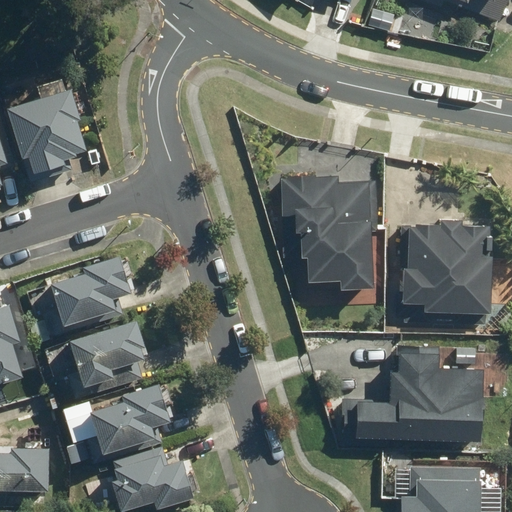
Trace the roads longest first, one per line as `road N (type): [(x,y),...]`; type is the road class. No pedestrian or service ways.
road 1 (residential): [(280,511),(170,179)]
road 2 (residential): [(511,116),(325,78),(246,49),(189,6)]
road 3 (residential): [(170,179),(155,96),(165,45),(189,6)]
road 4 (residential): [(0,236),(170,179)]
